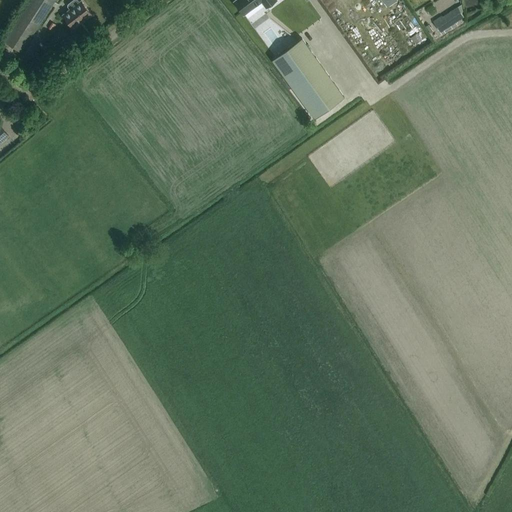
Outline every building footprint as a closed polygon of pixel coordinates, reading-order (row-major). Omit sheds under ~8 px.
[(54,0),(29,0),(9,34),(3,42),(20,53),(46,14),(54,0)] [(91,14),(81,1),(80,1),(79,0),(71,0),(68,3),(68,5),(70,9),(63,15),(73,27),(78,23),(79,24),(79,23),(83,19),(84,20),(91,14)] [(235,0),(235,1),(244,13),(260,0),(261,0),(266,6),(274,0),(235,0)] [(441,15),(433,20),(440,32),(464,16),(457,6),(442,16),(441,15)] [(272,58),(278,66),(315,117),(344,96),(301,37),(272,58)] [(0,127),(0,143),(8,136),(0,127)]
